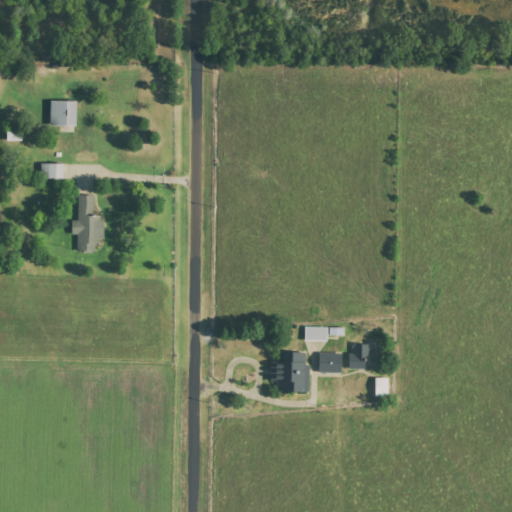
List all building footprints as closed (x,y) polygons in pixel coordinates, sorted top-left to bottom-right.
[(78,125),(79,100),(52,100),(51,125),(78,125)] [(42,163),(41,178),(65,179),(65,163),(42,163)] [(95,195),(79,194),(79,220),(73,220),(73,234),(78,234),(78,250),(101,251),(102,215),(95,215),(95,195)] [(328,326),(306,326),(306,340),(327,340),(328,326)] [(345,327),(329,327),(328,334),(345,335),(345,327)] [(352,368),(367,369),(368,344),(354,343),(352,368)] [(273,361),(273,382),(279,382),(279,391),(309,391),(309,351),(281,352),(281,361),(273,361)] [(320,352),(320,372),(343,372),(343,353),(320,352)] [(390,377),(377,377),(377,396),(390,396),(390,377)]
